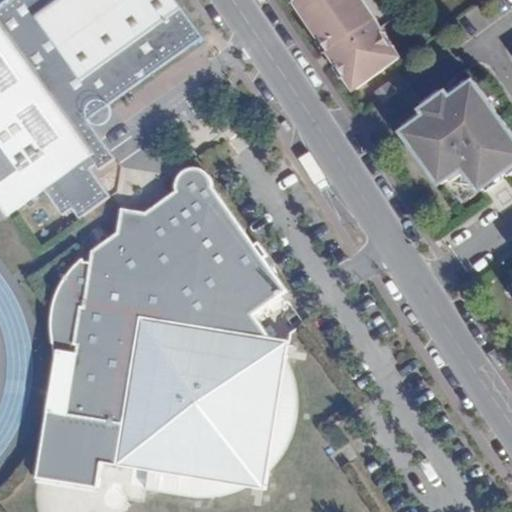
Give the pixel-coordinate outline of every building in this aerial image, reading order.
[(71,208),(77,217),(108,195),(87,166),(92,163),(96,169),(112,156),(86,118),(200,35),(175,0),(2,0),(0,2),(0,207),(5,215),(42,188),(61,216),(71,208)] [(341,62),(359,88),(391,65),(404,56),(365,0),(298,0),(335,52),(342,48),(348,57),(341,62)] [(335,52),(341,62),(348,57),(342,48),(335,52)] [(433,124),(410,140),(443,186),(451,180),(454,182),(473,184),(477,182),(483,191),(511,170),(511,135),(475,81),(436,108),(442,117),(433,124)] [(390,92),(383,98),(389,108),(396,102),(390,92)] [(428,114),(433,124),(442,117),(436,108),(428,114)] [(285,373),(281,362),(283,343),(242,335),(233,322),(267,297),(245,266),(248,263),(239,250),(235,252),(192,191),(196,186),(197,181),(197,179),(194,175),(191,172),(185,170),(177,174),(174,180),(175,186),(176,188),(145,212),(124,208),(124,209),(120,211),(119,212),(116,232),(90,251),(88,263),(81,262),(82,260),(80,260),(72,267),(59,283),(54,293),(50,304),(48,318),(50,351),(54,353),(31,479),(92,490),(96,465),(142,473),(140,489),(165,495),(207,500),(221,499),(241,490),(258,493),(261,476),(272,459),(278,449),(281,441),(286,421),(289,403),(289,389),(285,373)]
